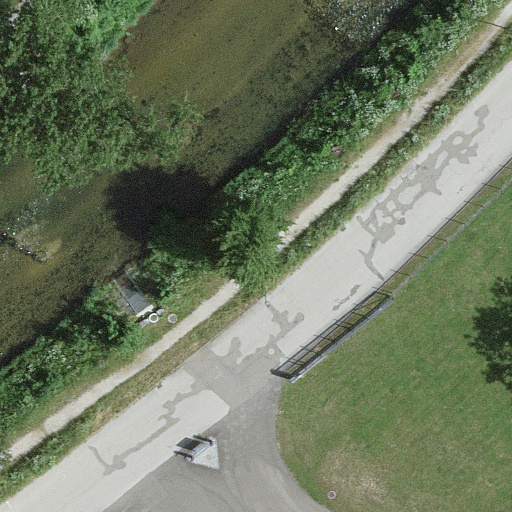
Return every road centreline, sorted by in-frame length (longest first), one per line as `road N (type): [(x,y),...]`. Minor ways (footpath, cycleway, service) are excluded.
road 1 (track): [(0,461),(258,267),(402,131),(511,5)]
road 2 (unclassified): [(511,101),(410,204),(45,511)]
